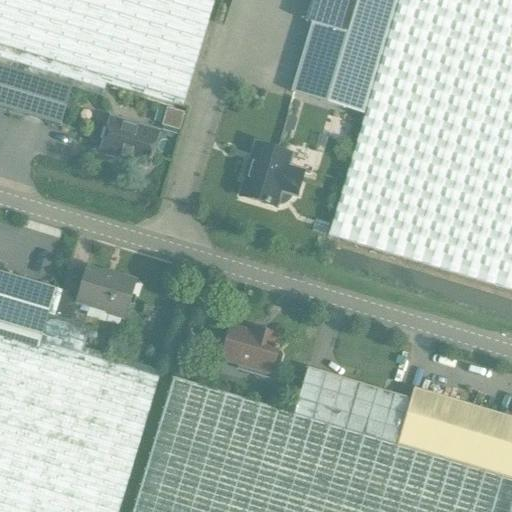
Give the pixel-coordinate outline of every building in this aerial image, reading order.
[(0,0),(0,68),(72,91),(102,100),(106,88),(181,111),(214,0),(0,0)] [(314,27),(294,95),(368,118),(403,0),(315,0),(308,25),(314,27)] [(511,0),(403,0),(368,118),(331,239),(511,293),(511,0)] [(0,110),(60,129),(72,91),(0,68),(0,110)] [(111,121),(101,153),(128,161),(127,163),(148,170),(158,135),(111,121)] [(247,182),(242,199),(274,209),(275,207),(279,208),(282,208),(286,206),(289,204),(291,201),(293,198),(293,196),(297,197),(303,176),(286,171),(290,157),(258,147),(253,165),(248,164),(243,181),(247,182)] [(124,321),(135,285),(88,270),(79,298),(63,293),(55,319),(72,325),(78,306),(124,321)] [(0,275),(0,339),(38,351),(43,337),(56,293),(0,275)] [(251,337),(230,330),(221,361),(271,376),(273,368),(277,369),(281,367),(283,359),(281,355),(277,354),(280,345),(276,344),(277,339),(253,332),(251,337)] [(0,511),(118,511),(160,372),(43,337),(38,351),(0,339),(0,511)] [(308,372),(294,418),(511,484),(511,422),(414,393),(411,403),(308,372)] [(133,511),(511,511),(511,484),(294,418),(173,382),(133,511)]
